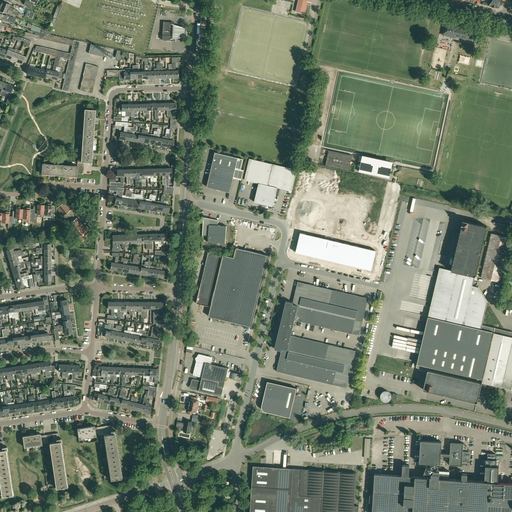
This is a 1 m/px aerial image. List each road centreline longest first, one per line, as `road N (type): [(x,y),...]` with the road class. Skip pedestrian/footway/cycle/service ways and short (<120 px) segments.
road 1 (unclassified): [(235,458),(363,411),(448,411),(511,425)]
road 2 (unclassified): [(235,458),(278,262)]
road 3 (tertiary): [(174,482),(162,427),(179,291)]
road 4 (residential): [(104,188),(110,97),(194,89)]
road 5 (unclassified): [(278,262),(286,226),(186,200)]
